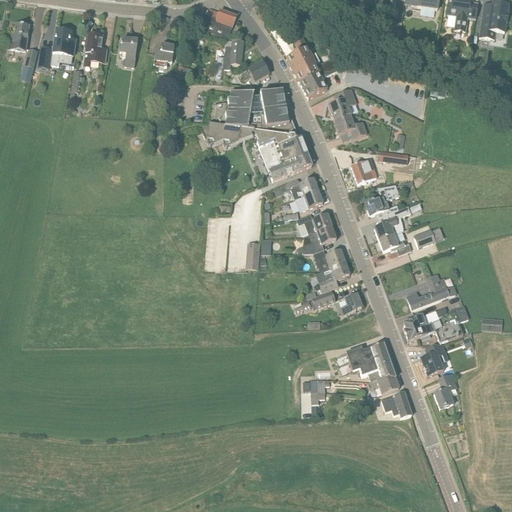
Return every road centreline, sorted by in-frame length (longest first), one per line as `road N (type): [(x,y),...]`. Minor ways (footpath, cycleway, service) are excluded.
road 1 (tertiary): [(457,511),(317,143),(232,0)]
road 2 (residential): [(222,0),(172,13),(50,0)]
road 3 (residential): [(364,30),(325,28),(246,0)]
